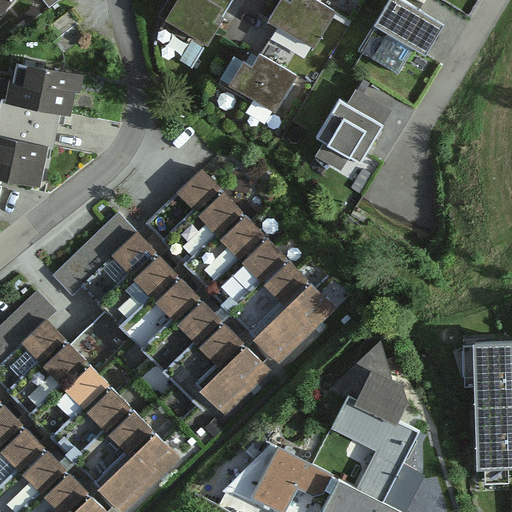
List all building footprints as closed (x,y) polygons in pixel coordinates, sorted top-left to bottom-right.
[(17,0),(0,0),(0,14),(3,17),(17,0)] [(40,0),(50,12),(64,0),(40,0)] [(162,0),(152,18),(204,48),(232,0),(162,0)] [(277,0),(264,23),(316,54),(340,14),(317,0),(294,0),(292,4),(284,0),(277,0)] [(394,0),(387,0),(359,44),(393,65),(408,41),(423,51),(438,27),(394,0)] [(223,87),(276,118),(300,78),(260,54),(252,68),(239,61),(223,87)] [(3,84),(0,100),(0,103),(55,114),(68,117),(72,94),(76,94),(79,80),(15,67),(12,85),(3,84)] [(356,91),(346,106),(339,101),(313,140),(320,145),(315,153),(353,179),(395,116),(356,91)] [(0,103),(0,141),(43,150),(47,151),(55,114),(0,103)] [(43,150),(0,141),(0,181),(35,189),(43,150)] [(335,308),(199,169),(81,283),(217,423),(335,308)] [(89,357),(122,327),(104,308),(71,338),(89,357)] [(123,511),(179,456),(44,321),(0,364),(0,511),(123,511)] [(511,334),(477,335),(478,400),(511,399),(511,334)] [(413,392),(358,366),(328,429),(367,447),(349,485),(383,500),(411,439),(418,425),(401,418),(407,406),(413,392)] [(511,399),(478,400),(479,464),(511,463),(511,399)] [(318,496),(330,469),(274,443),(249,497),(281,511),(294,485),(318,496)] [(335,478),(321,508),(330,511),(409,511),(383,500),(349,485),(335,478)]
